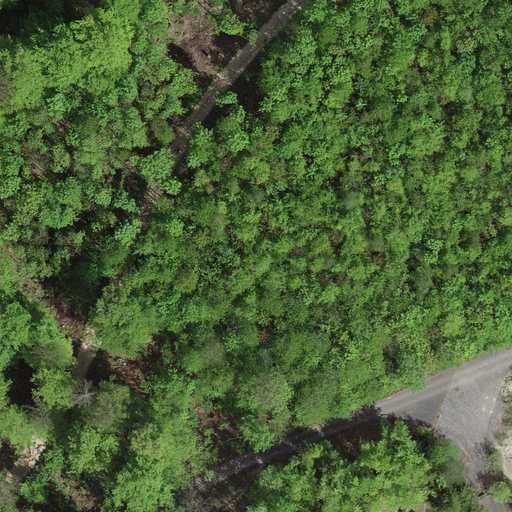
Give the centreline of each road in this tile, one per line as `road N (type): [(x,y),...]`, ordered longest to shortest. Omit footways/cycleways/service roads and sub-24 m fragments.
road 1 (track): [(296,0),(247,46),(164,172),(57,415),(0,498)]
road 2 (unclassified): [(452,382),(221,472),(165,511)]
road 3 (track): [(452,382),(496,511)]
